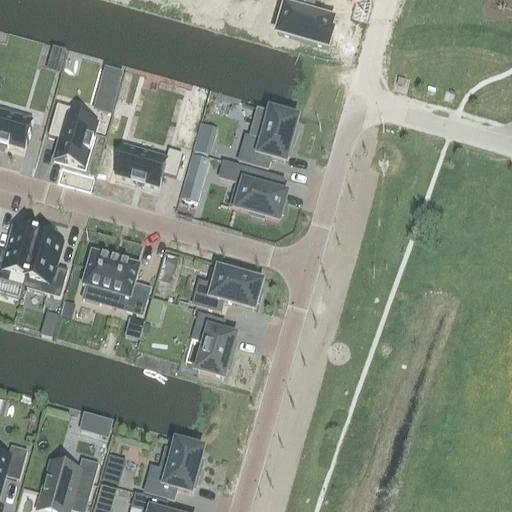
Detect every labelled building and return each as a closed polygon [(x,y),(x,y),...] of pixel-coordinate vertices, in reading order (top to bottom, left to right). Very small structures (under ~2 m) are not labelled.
[(292,14),(285,39),(327,51),(332,34),(331,34),(333,24),(310,17),(313,5),(295,0),(288,0),(285,12),(292,14)] [(112,118),(123,76),(106,71),(94,113),(112,118)] [(60,142),(54,162),(84,171),(97,127),(68,118),(70,112),(57,108),(48,139),(60,142)] [(245,140),(238,163),(267,172),(270,160),(284,164),(290,145),(293,146),(296,132),(293,132),(296,123),(270,116),(258,113),(250,141),(245,140)] [(0,146),(25,154),(33,124),(0,114),(0,146)] [(197,138),(193,154),(209,159),(214,143),(197,138)] [(123,150),(115,180),(159,192),(164,177),(175,180),(182,157),(169,153),(166,162),(123,150)] [(197,156),(189,183),(206,188),(215,161),(197,156)] [(259,175),(223,164),(218,180),(236,185),(230,209),(251,216),(250,219),(263,223),(264,219),(278,223),(280,217),(283,218),(286,205),(283,204),(285,198),(255,190),(259,175)] [(0,253),(0,283),(22,290),(22,291),(24,291),(39,239),(39,237),(13,230),(6,255),(0,253)] [(39,239),(24,291),(60,301),(68,273),(56,270),(63,245),(39,239)] [(134,288),(140,268),(92,254),(82,288),(86,289),(83,302),(100,307),(104,294),(129,301),(125,314),(142,319),(150,292),(134,288)] [(170,255),(161,284),(175,289),(184,259),(170,255)] [(220,315),(223,304),(253,312),(255,306),(258,307),(262,294),(259,293),(260,287),(246,283),(247,280),(234,276),(233,279),(212,273),(208,287),(199,285),(193,308),(220,315)] [(152,301),(147,319),(159,322),(164,305),(152,301)] [(71,322),(75,308),(64,305),(60,319),(71,322)] [(46,315),(44,323),(56,327),(58,319),(46,315)] [(198,374),(223,382),(226,373),(228,374),(232,361),(229,360),(235,341),(220,336),(224,325),(199,318),(192,342),(206,346),(198,374)] [(151,471),(144,495),(173,503),(177,492),(191,496),(196,476),(199,477),(203,464),(200,463),(202,455),(176,447),(175,454),(164,451),(158,473),(151,471)] [(0,456),(0,491),(3,480),(19,484),(27,454),(11,450),(8,459),(0,456)] [(89,502),(98,467),(82,463),(79,473),(51,466),(38,511),(69,511),(73,498),(89,502)] [(118,488),(121,477),(105,473),(102,484),(118,488)] [(164,511),(166,506),(136,497),(132,510),(137,511),(164,511)]
